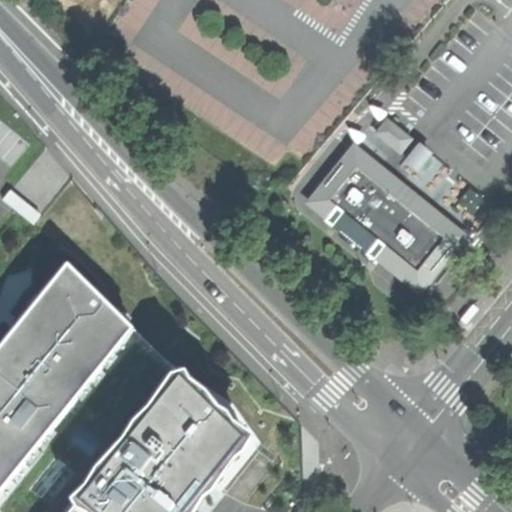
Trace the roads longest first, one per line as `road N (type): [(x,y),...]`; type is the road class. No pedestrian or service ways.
road 1 (secondary): [(182,222),(220,280),(355,414),(385,425)]
road 2 (secondary): [(385,425),(372,393),(240,265),(182,222)]
road 3 (secondary): [(182,222),(0,27)]
road 4 (residential): [(511,326),(412,450)]
